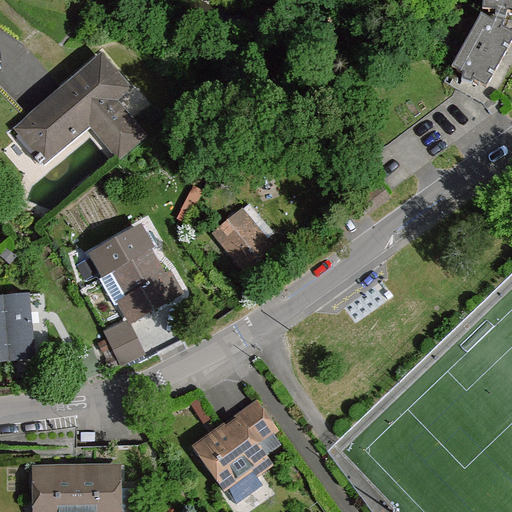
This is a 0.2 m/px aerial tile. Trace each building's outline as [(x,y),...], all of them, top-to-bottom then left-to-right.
[(511,13),(511,0),(484,0),(484,12),(497,13),(497,16),(507,19),(508,13),(511,13)] [(482,17),(468,43),(503,63),(511,45),(511,33),(504,29),(505,23),(495,20),(494,23),(482,17)] [(468,43),(453,69),(464,75),(463,81),(473,84),(475,81),(488,89),(503,63),(468,43)] [(103,61),(19,131),(46,161),(91,123),(120,156),(142,138),(115,103),(128,91),(103,61)] [(276,249),(245,212),(216,235),(247,274),(276,249)] [(151,250),(139,231),(93,256),(106,277),(115,272),(130,299),(121,304),(133,323),(181,295),(170,275),(163,278),(148,252),(151,250)] [(29,295),(4,298),(9,350),(35,347),(29,295)] [(4,298),(0,298),(0,351),(9,350),(4,298)] [(144,354),(130,327),(108,338),(121,365),(144,354)] [(102,373),(93,352),(68,363),(78,384),(102,373)] [(238,419),(240,422),(255,445),(276,430),(258,405),(238,419)] [(224,429),(195,449),(223,488),(237,478),(245,490),(258,481),(255,476),(269,465),(255,445),(240,422),(226,432),(224,429)] [(96,442),(96,433),(82,433),(82,441),(96,442)] [(118,473),(78,474),(78,511),(118,511),(118,489),(118,473)] [(78,511),(78,474),(38,475),(38,511),(78,511)] [(136,511),(136,489),(118,489),(118,511),(136,511)]
